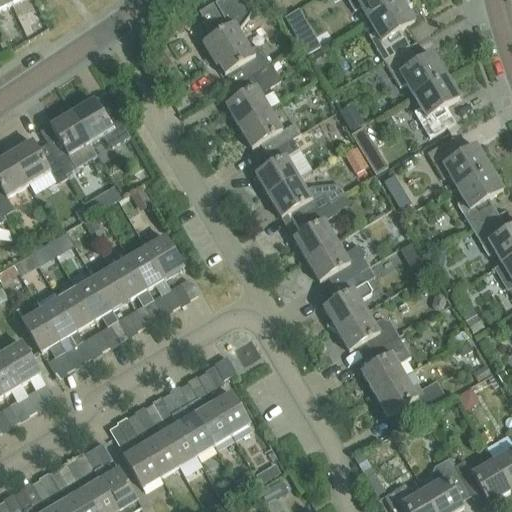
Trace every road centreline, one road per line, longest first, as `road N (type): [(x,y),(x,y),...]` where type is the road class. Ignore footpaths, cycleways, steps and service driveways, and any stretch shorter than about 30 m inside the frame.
road 1 (residential): [(0,470),(67,430),(97,399),(222,324),(253,321)]
road 2 (residential): [(253,321),(256,290),(156,113)]
road 3 (residential): [(347,511),(338,457),(253,321)]
road 4 (unclassified): [(152,0),(0,102)]
